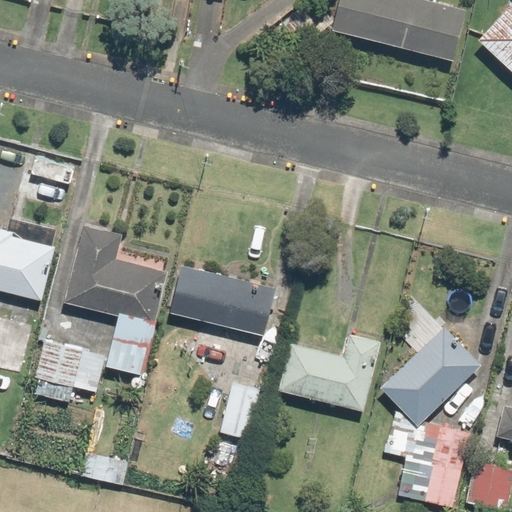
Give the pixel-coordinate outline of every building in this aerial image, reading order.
[(447,0),(343,0),(336,25),(456,58),(471,6),(447,0)] [(481,32),(511,61),(511,0),(488,0),(506,6),(481,32)] [(124,231),(87,222),(67,298),(152,319),(166,266),(118,254),(124,231)] [(15,228),(0,223),(0,285),(43,296),(57,242),(14,231),(15,228)] [(282,281),(182,259),(172,307),(271,329),(282,281)] [(35,321),(0,313),(0,365),(25,370),(35,321)] [(448,322),(383,382),(419,420),(483,361),(448,322)] [(346,353),(292,339),(281,384),(365,405),(382,337),(352,330),(346,353)] [(76,382),(99,387),(107,354),(46,339),(38,373),(41,374),(37,390),(72,398),(76,382)] [(263,386),(235,378),(221,430),(249,438),(263,386)] [(511,401),(510,401),(503,431),(511,433),(511,401)] [(473,432),(394,416),(388,448),(408,453),(400,495),(458,507),(473,432)] [(126,457),(79,448),(75,472),(121,480),(126,457)] [(511,481),(511,464),(475,458),(468,500),(508,506),(511,481)]
